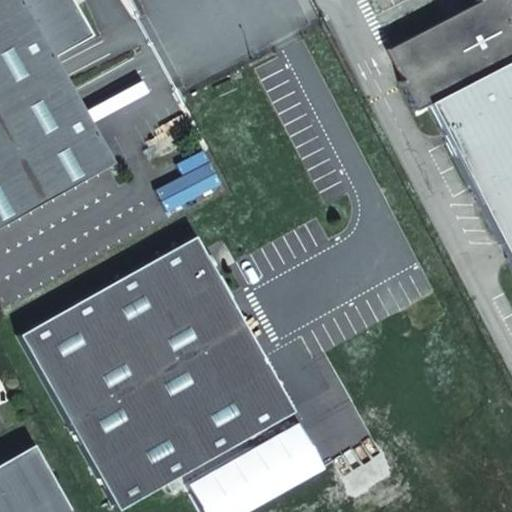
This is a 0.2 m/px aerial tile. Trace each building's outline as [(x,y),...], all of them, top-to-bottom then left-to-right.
[(0,0),(0,221),(107,162),(49,57),(90,34),(75,5),(68,9),(62,0),(0,0)] [(71,0),(62,0),(68,9),(75,5),(71,0)] [(511,13),(505,0),(476,0),(478,4),(393,49),(407,75),(398,80),(413,110),(425,104),(511,269),(511,13)] [(191,236),(16,334),(114,509),(289,411),(191,236)] [(0,511),(61,511),(66,510),(30,444),(0,460),(0,511)]
